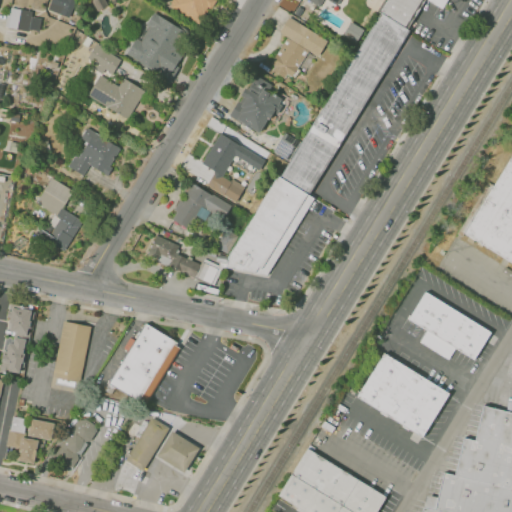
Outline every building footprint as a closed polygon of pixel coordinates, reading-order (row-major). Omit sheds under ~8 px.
[(49,0),(47,11),(70,16),(73,0),(49,0)] [(106,6),(103,0),(91,0),(96,11),(106,6)] [(228,258),(279,175),(281,176),(387,0),(448,0),(443,10),(427,0),(425,0),(310,195),(316,198),(266,277),(226,270),(228,258)] [(40,17),(31,16),(32,10),(8,7),(6,28),(39,31),(40,17)] [(191,36),(152,12),(126,55),(165,79),(191,36)] [(286,36),(267,68),(288,80),(306,49),(317,56),(327,40),(287,17),(279,32),(286,36)] [(120,58),(95,44),(87,58),(112,73),(120,58)] [(122,78),(118,85),(97,74),(86,96),(129,118),(143,89),(122,78)] [(230,118),(261,133),(279,97),(268,92),(272,84),(251,74),(230,118)] [(120,147),(87,128),(66,166),(83,175),(89,165),(105,174),(120,147)] [(265,159),(218,133),(201,163),(214,170),(206,186),(235,201),(243,186),(223,175),(233,155),(259,169),(265,159)] [(511,264),(511,161),(466,238),(511,264)] [(81,219),(62,209),(72,189),(49,178),(35,204),(59,216),(50,235),(39,229),(34,238),(64,253),(81,219)] [(170,219),(186,227),(192,215),(205,221),(209,211),(223,218),(230,203),(188,183),(170,219)] [(215,283),(224,258),(217,256),(215,263),(202,258),(200,263),(175,254),(178,244),(154,235),(146,258),(215,283)] [(407,319),(424,291),(490,332),(473,359),(454,347),(447,359),(418,341),(425,330),(407,319)] [(0,366),(0,371),(22,374),(29,306),(10,304),(6,337),(3,337),(0,366)] [(52,380),(79,385),(90,326),(62,321),(52,380)] [(129,352),(147,323),(177,342),(159,371),(129,352)] [(129,352),(159,371),(140,402),(110,384),(129,352)] [(356,396),(383,353),(448,393),(420,437),(356,396)] [(423,511),(425,506),(435,508),(443,473),(459,477),(467,441),(476,443),(485,404),(511,410),(511,511),(423,511)] [(37,439),(23,437),(25,418),(10,416),(6,446),(18,448),(16,460),(34,463),(37,439)] [(73,468),(96,427),(77,416),(54,458),(73,468)] [(155,416),(202,446),(187,471),(156,452),(145,469),(127,457),(155,416)] [(51,439),(52,421),(29,419),(27,437),(51,439)] [(307,511),(281,497),(309,449),(388,499),(380,511),(307,511)]
